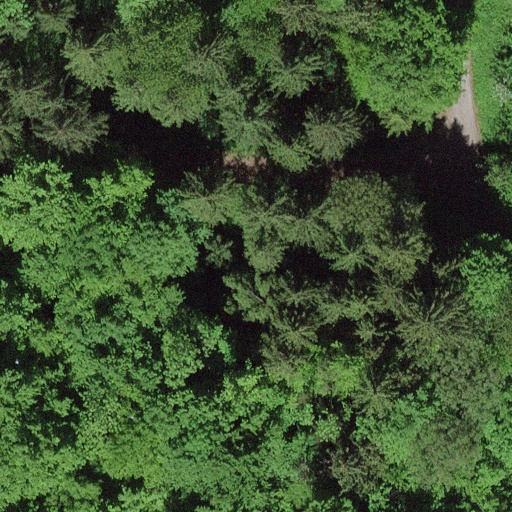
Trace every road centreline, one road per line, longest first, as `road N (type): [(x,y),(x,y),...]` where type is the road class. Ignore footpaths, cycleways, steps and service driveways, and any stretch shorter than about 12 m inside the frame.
road 1 (track): [(481,138),(35,74),(0,78)]
road 2 (track): [(511,316),(466,0)]
